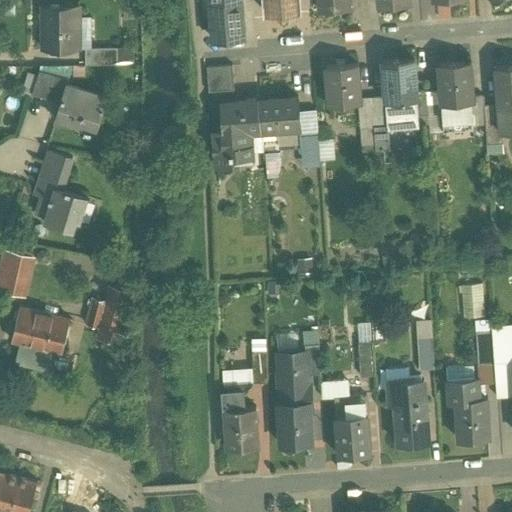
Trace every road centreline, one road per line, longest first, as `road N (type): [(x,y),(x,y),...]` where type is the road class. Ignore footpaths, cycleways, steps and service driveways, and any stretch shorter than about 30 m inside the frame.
road 1 (residential): [(511,27),(237,56)]
road 2 (residential): [(237,484),(511,459)]
